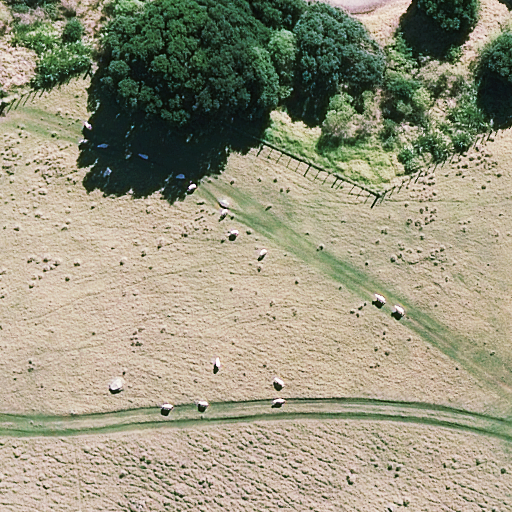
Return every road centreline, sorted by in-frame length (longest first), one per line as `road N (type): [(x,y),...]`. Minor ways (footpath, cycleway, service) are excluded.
road 1 (track): [(511,405),(202,185),(43,125),(11,105)]
road 2 (track): [(511,430),(335,408),(0,434)]
